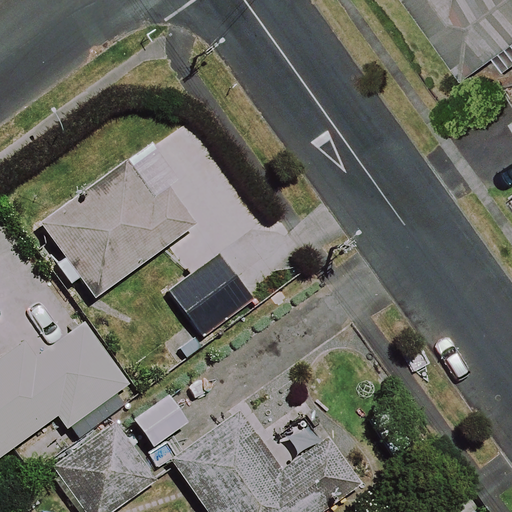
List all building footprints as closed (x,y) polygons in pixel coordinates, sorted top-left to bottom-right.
[(511,0),(403,0),(465,80),(511,43),(511,0)] [(146,204),(122,171),(41,229),(93,300),(188,231),(161,194),(146,204)] [(245,303),(212,259),(163,295),(196,339),(245,303)] [(124,385),(78,327),(32,363),(21,348),(0,364),(0,457),(52,417),(64,432),(124,385)] [(266,440),(242,406),(165,459),(202,511),(322,511),(359,487),(306,412),(266,440)] [(110,511),(152,482),(113,427),(48,473),(76,511),(110,511)]
